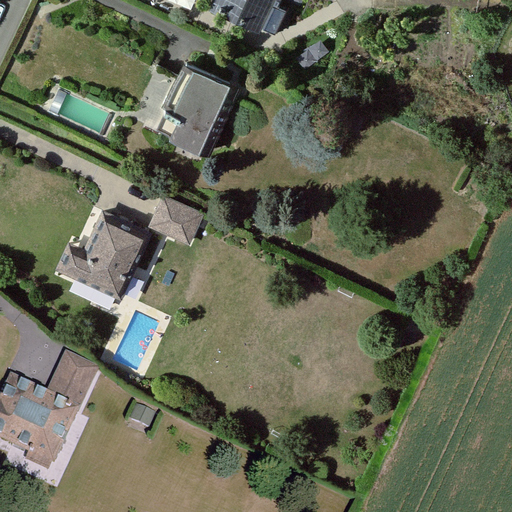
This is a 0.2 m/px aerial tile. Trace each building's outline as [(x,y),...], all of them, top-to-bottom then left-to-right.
[(212,0),(211,3),(264,30),(278,0),(212,0)] [(241,85),(185,59),(163,106),(166,107),(157,127),(169,132),(210,151),(241,85)] [(164,195),(152,223),(190,240),(202,212),(164,195)] [(89,249),(69,239),(56,267),(121,298),(153,230),(103,207),(88,237),(94,239),(89,249)] [(100,369),(66,353),(48,394),(11,377),(0,400),(0,442),(55,467),(100,369)]
